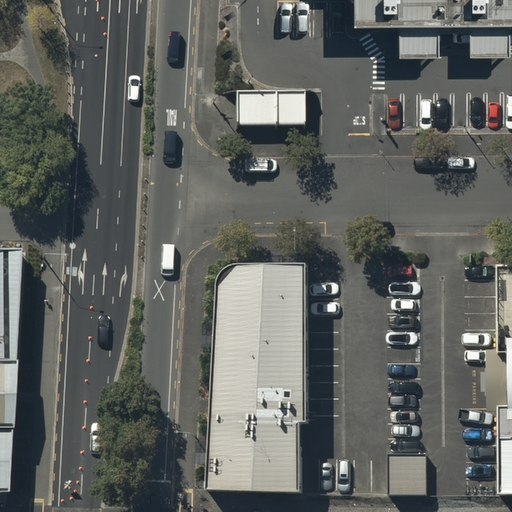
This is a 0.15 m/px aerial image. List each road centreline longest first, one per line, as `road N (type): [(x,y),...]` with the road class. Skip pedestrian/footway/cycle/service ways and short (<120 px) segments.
road 1 (secondary): [(78,511),(112,84)]
road 2 (residential): [(167,195),(511,193)]
road 3 (secondary): [(167,195),(148,511)]
road 4 (secondary): [(176,0),(167,195)]
